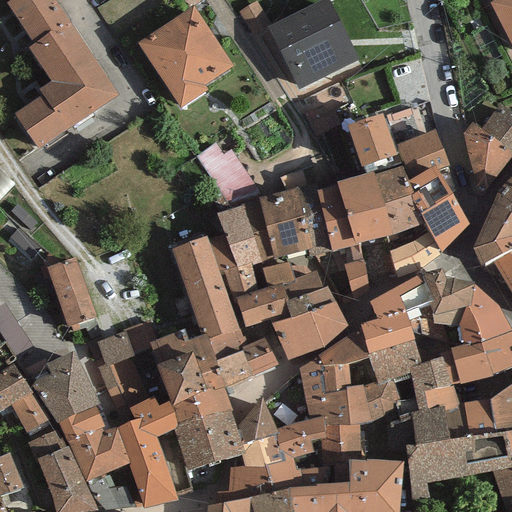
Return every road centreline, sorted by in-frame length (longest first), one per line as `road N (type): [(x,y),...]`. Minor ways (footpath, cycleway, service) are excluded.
road 1 (residential): [(194,508),(209,478),(247,454),(241,397),(349,329),(367,297),(462,243)]
road 2 (residential): [(477,222),(419,0)]
road 3 (unknown): [(192,0),(297,178)]
